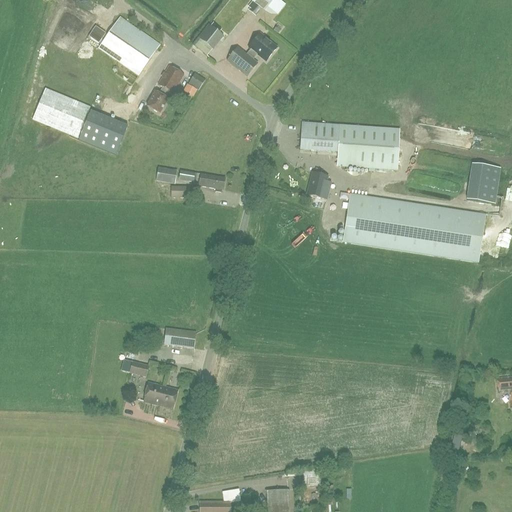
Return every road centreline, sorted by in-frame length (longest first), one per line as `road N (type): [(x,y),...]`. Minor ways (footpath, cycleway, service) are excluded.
road 1 (unclassified): [(167,511),(274,118),(361,0)]
road 2 (track): [(274,118),(115,0)]
road 3 (unknown): [(274,118),(298,161),(345,185),(438,188)]
